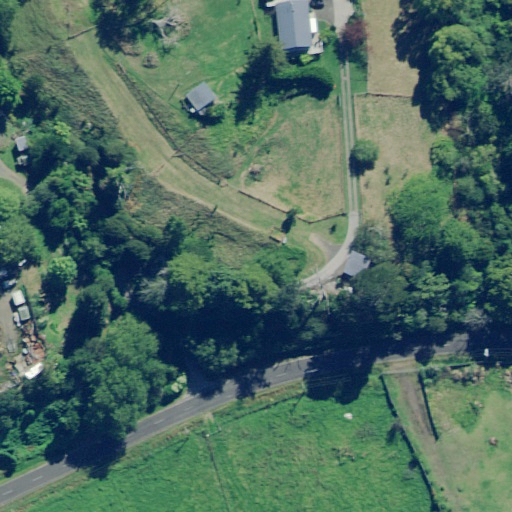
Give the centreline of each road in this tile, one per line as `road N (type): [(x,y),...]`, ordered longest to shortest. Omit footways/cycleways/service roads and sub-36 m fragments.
road 1 (residential): [(0,492),(256,379)]
road 2 (unclassified): [(256,379),(409,345),(511,342)]
